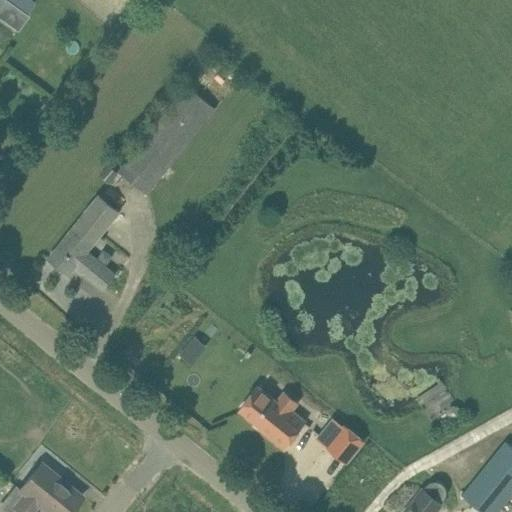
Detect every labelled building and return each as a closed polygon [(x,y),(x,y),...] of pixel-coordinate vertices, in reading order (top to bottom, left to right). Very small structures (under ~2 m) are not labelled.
[(118,171),(148,195),(216,109),(186,86),(118,171)] [(86,250),(119,210),(101,195),(50,258),(69,273),(73,267),(80,273),(82,271),(103,287),(114,273),(86,250)] [(187,345),(180,354),(189,361),(196,352),(187,345)] [(438,380),(416,400),(425,410),(447,390),(438,380)] [(259,386),(240,409),(262,426),(260,428),(284,447),(305,420),(298,414),(296,416),(290,412),(298,402),(285,391),(277,401),(259,386)] [(332,419),(317,438),(346,462),(363,441),(343,425),(342,427),(332,419)] [(464,493),(487,511),(498,511),(511,495),(511,443),(507,440),(464,493)] [(25,492),(14,505),(21,511),(31,511),(39,503),(42,506),(37,511),(69,511),(83,495),(82,494),(79,497),(59,481),(61,478),(42,462),(20,489),(25,492)] [(411,511),(436,511),(443,503),(442,502),(445,499),(447,494),(447,490),(446,485),(441,481),(436,480),(431,481),(428,484),(424,488),(423,487),(406,508),(411,511)]
